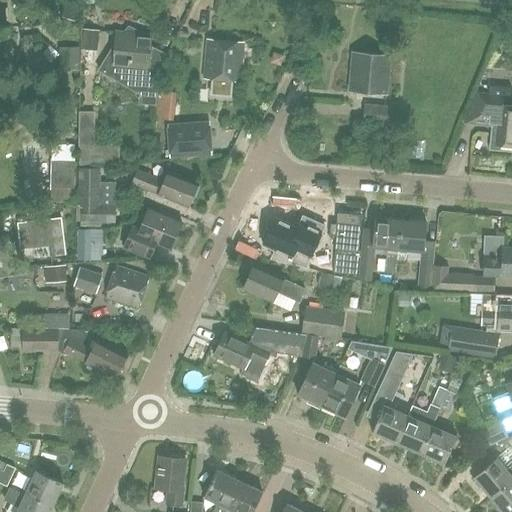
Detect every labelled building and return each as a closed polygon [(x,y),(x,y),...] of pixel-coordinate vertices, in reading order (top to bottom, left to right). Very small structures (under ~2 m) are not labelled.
[(115,45),(109,55),(114,56),(112,68),(128,69),(127,82),(144,91),(143,103),(155,104),(157,76),(153,74),(162,54),(150,48),(150,46),(151,35),(138,34),(138,32),(130,28),(128,33),(116,32),(115,44),(115,45)] [(233,80),(240,80),(244,43),(209,40),(205,77),(212,78),(210,96),(232,98),(233,80)] [(386,94),(389,55),(353,53),(350,91),(386,94)] [(511,145),(511,105),(511,87),(488,86),(487,93),(478,92),(465,123),(485,125),(485,127),(492,127),(490,149),(510,150),(511,145)] [(181,121),(179,92),(161,92),(162,122),(181,121)] [(396,126),(397,107),(364,103),(362,123),(383,124),(381,141),(394,141),(395,126),(396,126)] [(211,153),(208,123),(169,126),(171,156),(211,153)] [(244,140),(243,124),(224,125),(224,141),(244,140)] [(74,188),(75,161),(52,161),(51,188),(74,188)] [(100,205),(101,175),(102,168),(78,168),(79,186),(81,186),(82,205),(82,222),(114,223),(114,206),(100,205)] [(164,180),(138,169),(132,184),(188,207),(198,183),(168,170),(164,180)] [(170,249),(181,223),(148,210),(140,230),(132,227),(125,245),(152,256),(157,243),(170,249)] [(274,219),(263,244),(280,252),(276,260),(306,267),(324,226),(303,216),(297,230),(274,219)] [(400,219),(375,216),(372,247),(398,249),(400,219)] [(66,255),(62,217),(16,222),(21,250),(50,245),(52,257),(66,255)] [(433,264),(436,242),(425,241),(426,221),(400,219),(398,249),(397,260),(408,261),(409,250),(421,251),(417,290),(431,291),(433,264)] [(77,261),(103,261),(103,230),(77,230),(77,261)] [(484,255),(483,271),(501,271),(501,275),(511,275),(511,249),(502,249),(503,238),(485,237),(484,255)] [(373,257),(361,256),(359,281),(371,282),(373,257)] [(299,302),(305,290),(283,280),(284,278),(253,264),(242,289),(272,302),(277,292),(299,302)] [(440,265),(433,264),(431,291),(495,295),(495,277),(449,274),(450,266),(440,265)] [(138,309),(149,277),(116,266),(105,297),(138,309)] [(74,270),(52,267),(50,280),(72,283),(74,270)] [(73,286),(95,294),(101,276),(79,268),(73,286)] [(511,295),(483,294),(482,325),(499,326),(498,330),(511,330),(511,295)] [(307,334),(319,336),(341,339),(345,311),(305,306),(301,333),(307,334)] [(499,335),(452,326),(448,352),(473,357),(495,360),(499,335)] [(22,349),(22,351),(42,351),(42,352),(58,352),(62,354),(64,351),(85,362),(85,363),(115,378),(126,354),(96,339),(91,350),(82,345),(90,329),(70,329),(36,328),(23,328),(23,329),(22,349)] [(222,337),(220,336),(216,343),(219,344),(213,355),(243,369),(248,359),(264,366),(271,351),(251,341),(250,343),(225,332),(222,337)] [(315,360),(319,336),(307,334),(305,353),(302,353),(301,358),(315,360)] [(374,388),(386,364),(385,364),(392,347),(351,341),(347,349),(369,360),(360,381),(374,388)] [(392,403),(414,354),(396,351),(376,396),(392,403)] [(322,406),(337,375),(313,364),(298,395),(322,406)] [(342,366),(337,375),(322,406),(345,417),(360,386),(352,382),(357,373),(342,366)] [(483,448),(508,437),(507,433),(511,431),(511,383),(506,386),(508,393),(492,399),(501,422),(477,433),(483,448)] [(431,426),(439,408),(448,390),(439,386),(431,405),(429,404),(426,411),(412,405),(407,416),(395,443),(419,453),(431,426)] [(449,412),(456,394),(448,390),(439,408),(449,412)] [(395,443),(407,416),(384,405),(372,432),(395,443)] [(444,465),(456,438),(431,426),(419,453),(444,465)] [(511,441),(502,447),(509,460),(511,457),(511,441)] [(181,507),(184,487),(181,487),(184,460),(159,457),(155,490),(168,491),(166,505),(181,507)] [(490,496),(511,478),(511,466),(507,471),(496,458),(474,477),(490,496)] [(0,483),(7,486),(12,475),(15,469),(7,465),(4,471),(0,469),(0,483)] [(24,494),(51,506),(62,482),(36,470),(24,494)] [(224,511),(239,481),(216,470),(204,497),(217,503),(212,511),(224,511)] [(511,511),(511,478),(490,496),(491,497),(489,502),(496,510),(501,510),(503,511),(511,511)] [(239,481),(224,511),(252,511),(262,492),(239,481)] [(48,511),(51,506),(24,494),(9,487),(3,500),(18,507),(15,511),(48,511)] [(191,502),(190,511),(202,511),(203,503),(191,502)]
